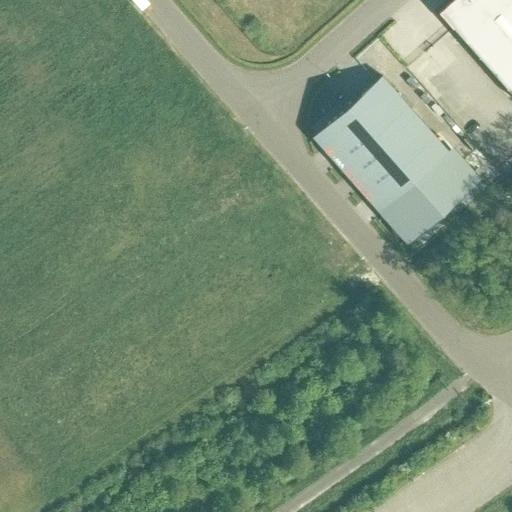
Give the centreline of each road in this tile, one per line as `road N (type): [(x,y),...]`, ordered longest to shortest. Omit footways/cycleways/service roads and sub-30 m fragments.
road 1 (unclassified): [(483,368),(258,112)]
road 2 (unclassified): [(258,112),(385,0)]
road 3 (unclassified): [(161,0),(258,112)]
